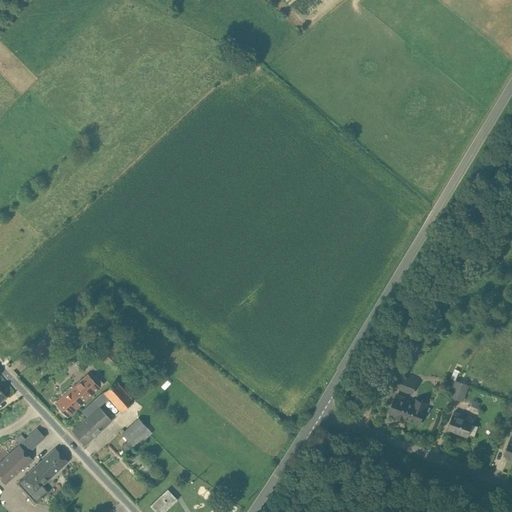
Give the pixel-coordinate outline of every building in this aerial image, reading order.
[(122,362),(102,342),(93,352),(114,371),(122,362)] [(79,357),(71,364),(77,370),(84,362),(79,357)] [(417,380),(410,377),(401,373),(397,384),(413,390),(417,380)] [(97,388),(85,375),(68,390),(80,403),(97,388)] [(468,382),(457,378),(452,393),(463,397),(468,382)] [(132,400),(115,381),(102,392),(107,398),(120,411),(132,400)] [(80,403),(68,390),(53,404),(66,417),(80,403)] [(102,392),(80,412),(85,418),(86,417),(98,431),(110,421),(97,406),(107,398),(102,392)] [(416,402),(404,397),(405,395),(398,392),(391,410),(398,412),(397,414),(405,417),(405,415),(420,421),(426,406),(425,406),(427,401),(417,397),(416,402)] [(473,419),(461,415),(462,412),(455,410),(449,427),(468,434),(473,419)] [(85,418),(71,431),(83,445),(98,431),(86,417),(85,418)] [(138,418),(121,433),(128,442),(145,426),(138,418)] [(37,428),(19,444),(26,452),(44,436),(37,428)] [(26,452),(19,444),(9,454),(21,467),(31,458),(26,452)] [(55,448),(36,465),(41,471),(43,470),(50,477),(67,461),(55,448)] [(9,454),(0,461),(0,477),(5,482),(21,467),(9,454)] [(36,465),(17,483),(35,502),(48,490),(42,484),(50,477),(43,470),(41,471),(36,465)] [(165,488),(148,505),(154,511),(161,511),(176,499),(165,488)]
